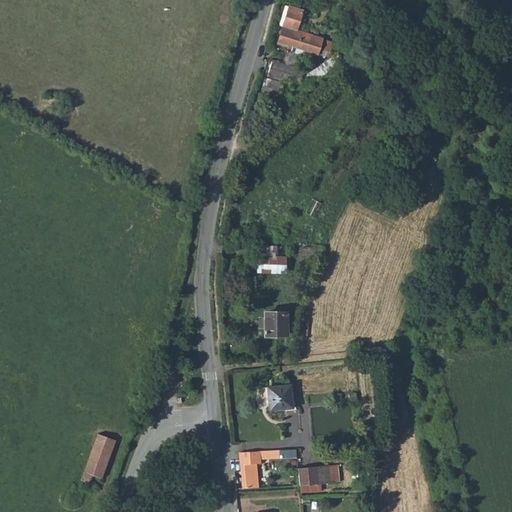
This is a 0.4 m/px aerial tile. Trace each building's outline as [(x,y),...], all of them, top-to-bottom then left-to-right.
[(303,10),(289,6),(286,5),(279,26),(283,27),(277,44),(287,47),(288,45),(290,45),(316,53),(317,54),(319,49),(330,52),(333,43),(322,39),(322,38),(297,30),(299,23),(302,23),(306,13),(303,12),(303,10)] [(290,45),(288,51),(295,54),(291,66),(294,67),(298,52),(314,58),(316,53),(290,45)] [(295,54),(288,51),(284,64),(272,60),(267,76),(306,88),(340,65),(335,57),(311,73),(304,71),(305,70),(294,67),(291,66),(295,54)] [(283,84),(267,78),(266,82),(263,90),(262,94),(278,99),(279,98),(288,101),(294,97),(281,92),(283,84)] [(275,272),(277,246),(259,245),(258,272),(275,272)] [(314,256),(314,248),(302,247),(302,255),(314,256)] [(287,313),(265,313),(265,335),(287,335),(287,313)] [(291,384),(268,387),(271,411),(294,408),(291,384)] [(97,434),(80,480),(97,487),(115,441),(97,434)] [(243,464),(244,488),(258,488),(257,463),(262,463),(262,458),(260,458),(259,450),(242,451),(243,464)] [(276,457),(276,450),(259,450),(260,458),(262,458),(276,458),(276,457)] [(317,468),(298,469),(300,486),(319,485),(317,468)]
